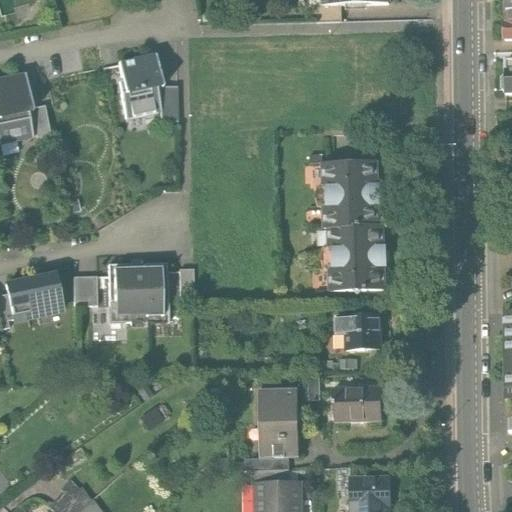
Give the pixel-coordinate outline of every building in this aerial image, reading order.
[(511,0),(503,0),(505,0),(505,13),(511,12),(511,0)] [(315,4),(315,20),(341,20),(341,4),(323,4),(315,4)] [(154,54),(117,63),(121,83),(117,84),(125,120),(160,112),(155,88),(161,87),(154,54)] [(511,63),(504,63),(504,79),(501,82),(501,92),(505,97),(511,97),(511,63)] [(0,80),(0,146),(32,139),(27,114),(32,113),(31,111),(24,77),(0,80)] [(155,88),(160,112),(159,122),(176,122),(176,87),(161,87),(155,88)] [(44,108),(31,111),(32,113),(27,114),(32,139),(35,139),(43,144),(51,142),(44,108)] [(323,230),(327,230),(354,229),(354,225),(379,224),(377,164),(321,166),(323,230)] [(327,230),(329,292),(381,290),(379,224),(354,225),(354,229),(327,230)] [(166,263),(107,264),(108,325),(167,324),(166,263)] [(193,271),(179,271),(180,302),(194,302),(193,271)] [(61,312),(55,276),(5,286),(7,296),(11,321),(61,312)] [(96,279),(72,280),(73,309),(96,309),(96,279)] [(7,296),(0,297),(0,326),(0,329),(8,328),(7,322),(11,321),(7,296)] [(511,311),(503,312),(504,367),(511,366),(511,311)] [(382,317),(335,318),(336,334),(346,334),(346,349),(382,348),(382,317)] [(136,393),(143,402),(151,396),(144,387),(136,393)] [(382,390),(332,391),(334,423),(383,421),(382,390)] [(298,393),(259,393),(260,458),(288,457),(299,457),(298,393)] [(154,412),(140,423),(148,433),(162,423),(154,412)] [(242,458),(242,473),(288,472),(288,457),(260,458),(242,458)] [(228,461),(218,461),(218,471),(228,471),(228,461)] [(79,511),(89,503),(128,469),(121,462),(102,480),(96,473),(75,490),(70,484),(51,501),(61,508),(55,511),(19,511),(18,511),(16,511),(79,511)] [(242,486),(253,486),(288,485),(288,472),(242,473),(242,486)] [(126,484),(134,492),(144,483),(136,474),(126,484)] [(349,481),(350,511),(389,511),(389,480),(349,481)] [(134,492),(118,507),(122,511),(134,511),(154,494),(144,483),(134,492)] [(288,485),(253,486),(253,511),(302,511),(302,485),(288,485)] [(96,511),(89,503),(79,511),(96,511)]
